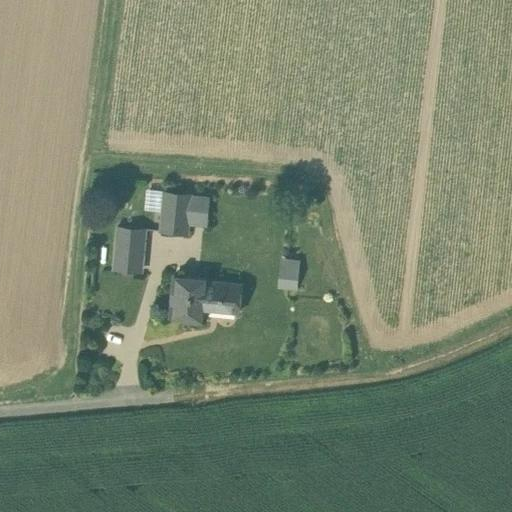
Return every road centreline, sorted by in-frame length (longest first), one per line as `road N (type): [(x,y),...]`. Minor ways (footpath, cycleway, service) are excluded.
road 1 (track): [(59,408),(112,0)]
road 2 (track): [(165,398),(438,369),(511,323)]
road 3 (unclassified): [(0,414),(165,398)]
